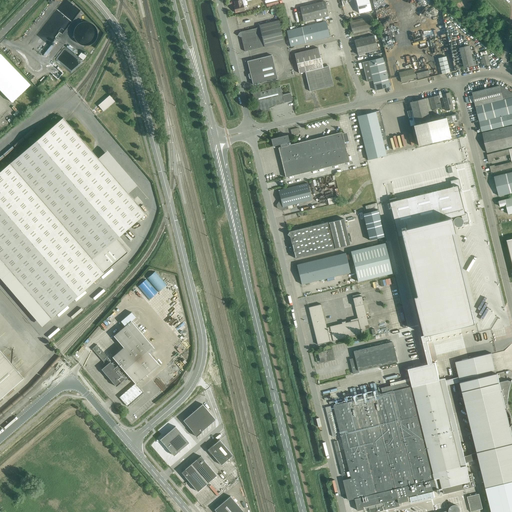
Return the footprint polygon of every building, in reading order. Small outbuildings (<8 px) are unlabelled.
[(234,6),(235,13),(245,11),(243,4),(242,4),(240,0),(234,2),(235,6),(234,6)] [(355,0),(356,2),(358,8),(359,13),(371,10),(370,5),(368,0),(355,0)] [(328,16),(324,1),(300,8),(303,22),(328,16)] [(350,22),(353,35),(374,30),(371,17),(350,22)] [(100,34),(100,32),(100,30),(99,28),(98,26),(96,24),(95,23),(93,22),(91,21),(89,21),(86,21),(84,22),(82,23),(80,24),(79,26),(78,28),(77,29),(77,32),(77,34),(78,36),(79,38),(80,40),(82,41),(84,43),(86,43),(88,44),(91,43),(93,43),(94,42),(96,41),(98,39),(99,37),(100,34)] [(240,32),(245,52),(284,42),(279,21),(259,26),(259,28),(240,32)] [(316,24),(301,27),(287,31),(290,47),(310,42),(330,37),(326,22),(316,24)] [(354,40),(358,55),(377,50),(374,36),(354,40)] [(460,49),(465,68),(474,66),(470,46),(460,49)] [(299,74),(304,72),(308,92),(333,86),(328,66),(323,68),(318,48),(294,54),(299,74)] [(84,59),(87,55),(83,51),(79,55),(84,59)] [(482,57),(483,59),(481,60),(481,63),(483,63),(484,66),(490,64),(488,55),(487,51),(481,53),(482,57)] [(0,54),(0,89),(12,103),(30,85),(0,54)] [(247,62),(250,73),(248,75),(249,79),(251,79),(253,85),(277,79),(272,56),(247,62)] [(368,61),(373,80),(375,90),(390,87),(382,57),(368,61)] [(438,59),(442,74),(450,72),(446,57),(438,59)] [(367,82),(373,80),(368,61),(362,62),(367,82)] [(415,78),(414,74),(413,69),(399,73),(401,82),(406,81),(405,80),(415,78)] [(428,71),(414,74),(415,78),(417,77),(418,80),(429,77),(428,71)] [(475,102),(476,107),(499,101),(503,117),(511,114),(511,93),(499,86),(472,93),(473,95),(469,96),(471,103),(475,102)] [(253,94),(258,114),(265,112),(270,111),(269,107),(285,103),(293,101),(291,93),(283,95),(281,87),(253,94)] [(442,95),(445,107),(442,107),(443,111),(445,110),(446,111),(453,109),(449,93),(442,95)] [(438,95),(428,98),(431,110),(440,108),(438,95)] [(110,96),(98,105),(103,112),(115,102),(110,96)] [(410,102),(413,114),(408,116),(410,126),(413,125),(418,146),(450,138),(445,118),(430,121),(424,99),(410,102)] [(499,101),(476,107),(479,120),(482,132),(511,124),(511,114),(503,117),(499,101)] [(386,156),(381,133),(385,132),(380,111),(376,112),(357,116),(364,144),(368,160),(386,156)] [(457,114),(446,117),(447,122),(459,120),(457,114)] [(0,172),(0,259),(9,270),(51,318),(128,252),(116,239),(145,213),(63,118),(0,172)] [(511,126),(482,134),(485,144),(487,153),(511,146),(511,126)] [(290,145),(290,144),(290,143),(289,143),(287,135),(281,137),(281,135),(279,136),(279,137),(271,139),(273,146),(284,144),(285,146),(278,148),(279,152),(285,177),(349,162),(342,132),(290,145)] [(511,167),(511,148),(487,155),(488,163),(493,161),(493,159),(510,155),(510,157),(509,160),(511,161),(511,162),(494,166),(489,167),(491,173),(511,167)] [(489,184),(496,183),(499,197),(511,193),(511,172),(488,179),(489,184)] [(401,199),(389,202),(391,209),(398,236),(422,336),(421,336),(423,342),(430,340),(429,337),(429,335),(458,328),(476,323),(452,223),(462,220),(463,223),(465,222),(469,222),(466,213),(464,213),(461,201),(459,190),(461,189),(460,185),(458,179),(455,180),(450,181),(451,187),(401,199)] [(278,190),(281,200),(279,201),(276,205),(277,208),(281,211),(288,209),(288,206),(312,200),(308,183),(278,190)] [(511,197),(505,200),(499,201),(500,207),(506,205),(509,214),(511,213),(511,197)] [(378,210),(363,214),(370,240),(385,237),(378,210)] [(290,236),(295,258),(335,249),(334,248),(350,245),(344,219),(328,223),(328,222),(289,232),(287,235),(290,236)] [(384,243),(351,251),(358,282),(392,273),(384,243)] [(345,253),(297,265),(302,285),(350,272),(349,267),(348,262),(345,253)] [(167,280),(160,271),(144,284),(152,293),(167,280)] [(361,294),(352,296),(358,319),(346,322),(345,321),(341,322),(342,323),(326,327),(321,304),(308,307),(317,345),(362,334),(361,330),(369,328),(361,294)] [(110,362),(102,369),(116,386),(124,379),(125,381),(130,377),(135,384),(146,375),(148,377),(160,366),(158,364),(149,352),(154,348),(131,321),(114,336),(124,347),(112,357),(115,360),(111,363),(110,362)] [(397,331),(399,337),(409,335),(408,329),(397,331)] [(358,371),(397,362),(392,342),(353,352),(355,358),(350,360),(353,374),(359,373),(358,371)] [(102,365),(102,369),(110,362),(111,361),(97,345),(92,349),(105,364),(104,363),(102,365)] [(0,398),(24,378),(22,376),(0,350),(0,398)] [(327,361),(334,360),(331,350),(318,353),(320,362),(325,361),(327,360),(327,361)] [(393,391),(334,405),(341,435),(341,436),(344,450),(344,451),(350,471),(350,474),(351,478),(343,480),(348,500),(355,499),(358,511),(364,509),(369,508),(370,511),(375,511),(387,509),(400,506),(399,503),(409,501),(408,496),(424,492),(437,489),(435,479),(440,478),(442,488),(444,493),(475,486),(472,473),(469,474),(466,463),(464,457),(462,448),(457,449),(441,385),(460,381),(477,452),(479,459),(486,487),(491,511),(511,511),(511,424),(511,425),(511,426),(510,426),(510,425),(511,422),(511,419),(510,417),(509,414),(508,411),(506,409),(506,408),(508,408),(508,409),(508,399),(509,389),(511,379),(511,381),(508,380),(500,382),(497,373),(496,374),(490,375),(486,356),(492,354),(491,353),(455,362),(459,376),(440,380),(435,363),(428,364),(408,369),(410,378),(391,383),(393,391)] [(492,354),(486,356),(490,375),(496,374),(492,354)] [(119,397),(127,406),(143,393),(135,384),(119,397)] [(201,432),(216,420),(202,404),(183,420),(192,431),(192,432),(196,437),(201,432)] [(326,407),(333,437),(336,436),(336,434),(330,412),(332,411),(331,406),(326,407)] [(189,442),(176,426),(160,439),(174,455),(189,442)] [(212,445),(207,450),(211,454),(212,454),(221,465),(233,455),(220,440),(213,446),(212,445)] [(334,441),(342,476),(345,475),(337,441),(334,441)] [(477,452),(464,457),(466,463),(479,459),(477,452)] [(200,456),(181,472),(198,492),(217,475),(200,456)] [(433,492),(410,497),(411,503),(435,497),(433,492)] [(467,497),(471,511),(481,509),(477,494),(467,497)] [(243,511),(230,496),(214,510),(216,511),(243,511)]
